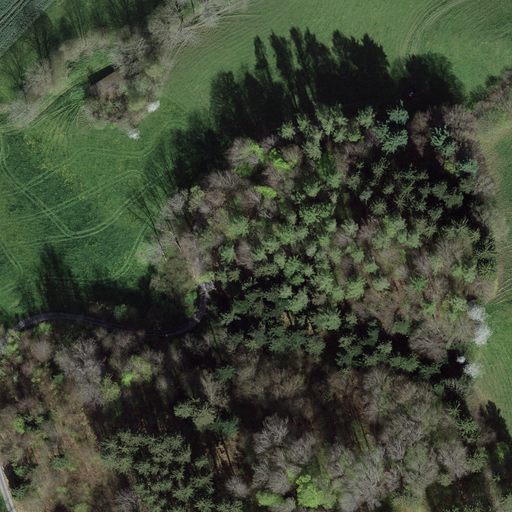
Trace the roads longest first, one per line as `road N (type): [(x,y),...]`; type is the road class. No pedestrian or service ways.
road 1 (unclassified): [(511,89),(454,123),(306,127),(253,148),(195,223),(202,295),(186,326),(150,332),(52,313),(17,324),(0,342)]
road 2 (track): [(0,128),(215,0)]
